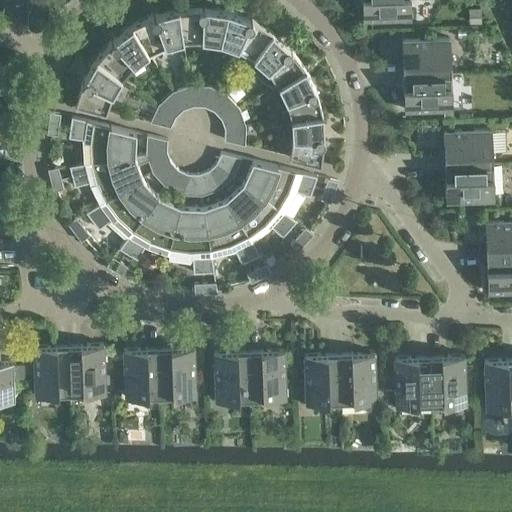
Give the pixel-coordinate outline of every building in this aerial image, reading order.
[(362,0),(363,18),(411,16),(410,0),(362,0)] [(203,5),(178,6),(183,38),(201,37),(220,39),(227,8),(203,5)] [(154,12),(132,23),(148,50),(165,42),(183,38),(178,6),(154,12)] [(479,6),(467,6),(467,21),(480,21),(479,6)] [(227,8),(220,39),(237,46),(253,55),(272,29),(251,16),(227,8)] [(42,27),(47,20),(47,19),(46,21),(28,15),(28,13),(27,13),(28,23),(28,24),(29,26),(29,27),(30,28),(32,29),(33,29),(34,30),(36,30),(37,30),(39,29),(40,29),(41,28),(42,27)] [(112,38),(95,56),(121,75),(134,62),(148,50),(132,23),(112,38)] [(468,26),(457,26),(457,36),(468,36),(468,26)] [(253,55),(249,60),(254,69),(261,78),(272,86),(278,82),(305,65),(291,45),(272,29),(253,55)] [(402,38),(403,61),(403,73),(451,72),(450,37),(402,38)] [(83,78),(74,102),(105,109),(112,91),(121,75),(95,56),(83,78)] [(305,65),(278,82),(286,99),(291,116),(322,112),(316,88),(305,65)] [(451,72),(403,73),(404,108),(452,107),(451,72)] [(190,83),(172,89),(183,108),(193,104),(190,83)] [(209,84),(190,83),(193,104),(204,105),(209,84)] [(209,84),(204,105),(214,109),(226,92),(209,84)] [(172,89),(158,102),(175,115),(183,108),(172,89)] [(226,92),(214,109),(221,117),(239,106),(226,92)] [(158,102),(150,120),(171,125),(175,115),(158,102)] [(239,106),(221,117),(224,127),(246,124),(239,106)] [(292,135),(289,154),(320,162),(324,136),(322,112),(291,116),(292,135)] [(136,130),(71,115),(68,136),(84,138),(83,141),(85,162),(135,154),(136,130)] [(49,120),(47,132),(57,134),(59,121),(49,120)] [(246,124),(224,127),(224,138),(245,143),(246,124)] [(444,129),(444,152),(445,164),(493,163),(491,128),(444,129)] [(147,133),(146,153),(167,149),(168,138),(147,133)] [(171,159),(167,149),(146,153),(152,170),(171,159)] [(221,151),(216,161),(233,174),(242,156),(221,151)] [(85,162),(69,164),(74,184),(89,181),(90,183),(99,202),(99,203),(143,176),(135,154),(85,162)] [(171,159),(152,170),(165,184),(178,167),(171,159)] [(252,159),(242,180),(284,211),(284,210),(295,192),(296,189),(310,194),(317,174),(252,159)] [(216,161),(208,168),(219,187),(233,174),(216,161)] [(493,163),(445,164),(446,199),(494,197),(493,163)] [(178,167),(165,184),(182,192),(187,172),(178,167)] [(208,168),(198,172),(201,193),(219,187),(208,168)] [(187,172),(182,192),(201,193),(198,172),(187,172)] [(50,177),(53,189),(64,187),(60,175),(50,177)] [(99,202),(86,210),(98,227),(111,218),(112,220),(128,234),(128,235),(159,193),(143,176),(99,203),(99,202)] [(242,180),(225,196),(252,240),(269,227),(271,225),(282,235),(296,219),(284,210),(284,211),(242,180)] [(320,198),(330,201),(335,189),(325,186),(320,198)] [(128,234),(119,247),(137,258),(145,244),(147,246),(168,253),(180,203),(159,193),(128,235),(128,234)] [(225,196),(203,204),(211,255),(212,255),(232,249),(235,248),(241,262),(260,253),(252,240),(225,196)] [(180,203),(168,253),(189,256),(192,256),(193,271),(214,270),(212,255),(211,255),(203,204),(180,203)] [(511,218),(485,220),(486,242),(486,255),(511,253),(511,218)] [(73,230),(81,240),(89,234),(82,223),(73,230)] [(291,242),(298,249),(307,239),(299,233),(291,242)] [(278,262),(272,252),(263,258),(269,267),(278,262)] [(511,253),(486,255),(487,290),(511,288),(511,253)] [(115,270),(126,276),(131,267),(120,261),(115,270)] [(246,272),(251,281),(262,276),(258,266),(246,272)] [(194,282),(194,293),(207,292),(207,281),(194,282)] [(103,343),(68,344),(70,392),(105,391),(103,343)] [(34,351),(26,351),(27,375),(35,374),(35,393),(70,392),(68,344),(33,345),(34,351)] [(194,346),(159,347),(160,395),(195,393),(194,346)] [(160,395),(159,347),(124,348),(125,396),(160,395)] [(284,348),(249,349),(250,397),(285,396),(284,348)] [(250,397),(249,349),(214,351),(216,399),(250,397)] [(374,351),(339,352),(341,400),(376,399),(374,351)] [(339,352),(304,353),(306,401),(341,400),(339,352)] [(464,354),(429,355),(431,403),(466,402),(464,354)] [(431,403),(429,355),(394,356),(396,404),(431,403)] [(0,396),(14,396),(14,375),(24,375),(24,362),(13,363),(13,357),(0,357),(0,396)] [(511,405),(511,357),(484,359),(486,407),(511,405)]
